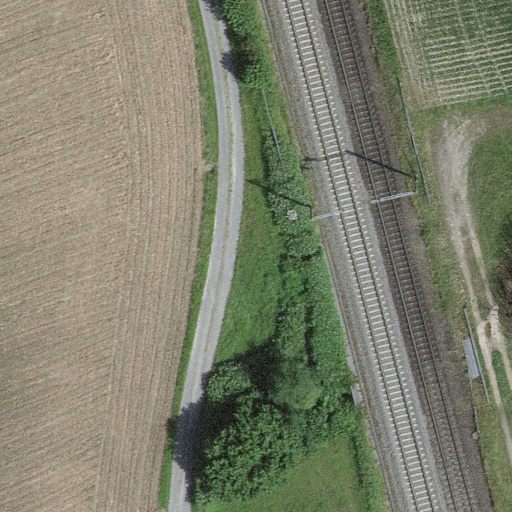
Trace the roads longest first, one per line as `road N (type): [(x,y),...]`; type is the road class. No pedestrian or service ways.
road 1 (track): [(212,0),(227,60),(233,180),(183,511)]
road 2 (track): [(511,415),(455,144),(489,116),(511,115)]
